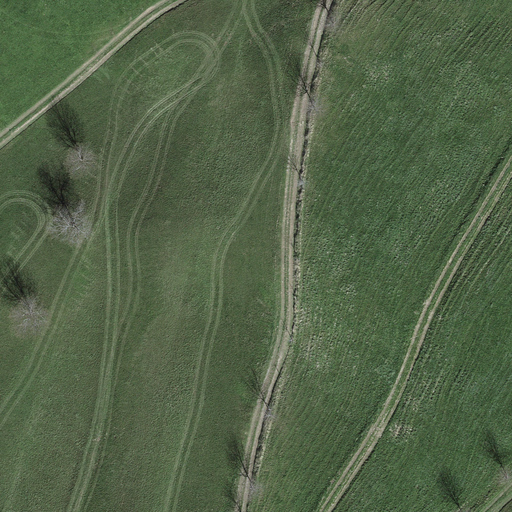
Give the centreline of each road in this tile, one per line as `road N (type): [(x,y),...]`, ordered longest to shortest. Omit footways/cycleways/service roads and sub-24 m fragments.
road 1 (track): [(242,511),(294,301),(298,145),(334,0)]
road 2 (track): [(332,511),(511,152)]
road 3 (track): [(182,0),(0,142)]
